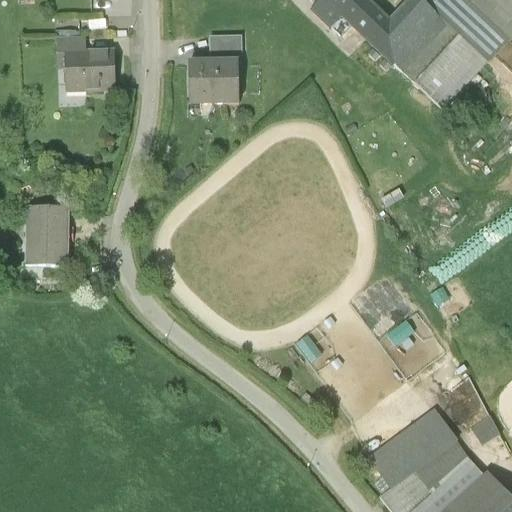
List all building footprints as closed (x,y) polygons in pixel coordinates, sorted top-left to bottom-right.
[(353,31),(370,47),(393,23),(368,0),(324,0),(312,14),(342,43),(353,31)] [(451,29),(420,0),(414,0),(393,23),(370,47),(404,79),(451,29)] [(420,0),(451,29),(489,65),(511,41),(511,2),(509,0),(420,0)] [(489,65),(451,29),(404,79),(442,115),(489,65)] [(88,56),(88,40),(56,41),(56,56),(67,56),(88,56)] [(211,66),(244,65),(243,41),(210,41),(211,66)] [(68,99),(121,98),(120,55),(88,56),(67,56),(68,99)] [(211,66),(190,66),(190,112),(244,111),(244,65),(211,66)] [(24,272),(70,273),(72,212),(26,211),(24,272)] [(352,420),(404,385),(389,362),(340,394),(329,378),(325,381),(352,420)] [(380,501),(457,444),(435,413),(357,470),(380,501)] [(483,446),(501,438),(493,419),(475,427),(483,446)] [(380,501),(389,511),(511,511),(511,499),(490,476),(486,479),(469,462),(457,444),(380,501)]
